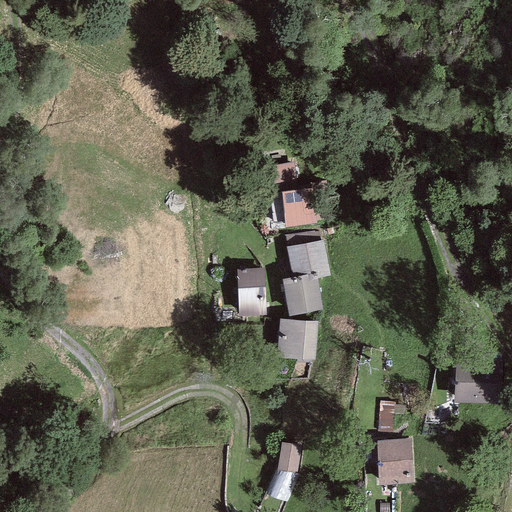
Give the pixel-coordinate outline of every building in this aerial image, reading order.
[(265,195),(281,193),(286,228),(316,224),(316,221),(332,219),(327,180),(310,183),(311,188),(296,190),(292,162),(261,167),(265,195)] [(284,237),(286,247),(322,240),(320,230),(284,237)] [(322,240),(286,247),(292,278),(307,275),(308,280),(316,278),(330,276),(322,240)] [(263,268),(236,270),(239,317),(265,315),(263,268)] [(307,275),(292,278),(282,280),(290,316),(323,310),(316,278),(308,280),(307,275)] [(318,324),(280,319),(276,358),(314,362),(318,324)] [(504,365),(456,363),(454,402),(502,404),(504,365)] [(383,401),(380,423),(407,428),(410,406),(383,401)] [(410,439),(376,441),(379,485),(413,483),(410,439)] [(301,445),(281,443),(277,472),(297,473),(301,445)]
